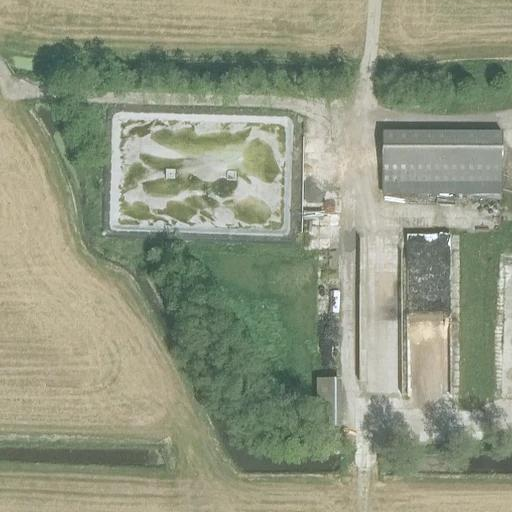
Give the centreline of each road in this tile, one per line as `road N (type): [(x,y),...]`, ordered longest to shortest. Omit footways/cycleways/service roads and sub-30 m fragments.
road 1 (track): [(0,72),(7,87),(37,94),(259,101),(360,123),(511,121)]
road 2 (track): [(374,0),(346,227),(360,511)]
